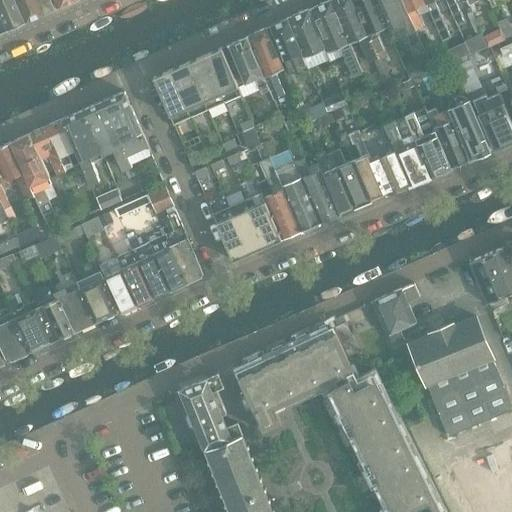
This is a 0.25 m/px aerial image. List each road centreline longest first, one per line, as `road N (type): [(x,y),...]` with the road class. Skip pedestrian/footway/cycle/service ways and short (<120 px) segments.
road 1 (residential): [(116,406),(511,233)]
road 2 (residential): [(225,280),(511,157)]
road 3 (residential): [(0,384),(225,280)]
road 4 (residential): [(225,280),(136,71)]
road 5 (residential): [(294,0),(136,71)]
road 6 (residential): [(136,71),(0,134)]
